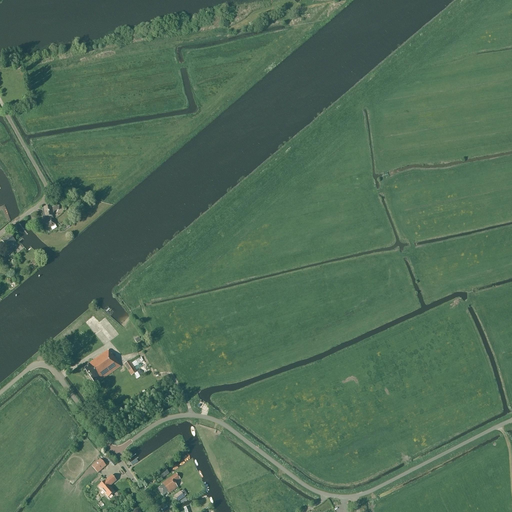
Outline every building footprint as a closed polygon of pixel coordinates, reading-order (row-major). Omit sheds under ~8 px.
[(217,3),(201,7),(202,13),(219,8),(217,3)] [(166,15),(167,21),(184,17),(183,12),(166,15)] [(44,209),(44,211),(43,211),(43,212),(42,213),(42,214),(42,215),(42,216),(42,217),(43,218),(43,219),(43,220),(43,221),(44,222),(44,223),(42,224),(46,230),(51,227),(52,230),(57,228),(55,225),(51,219),(52,218),(51,216),(52,216),(52,215),(53,215),(53,214),(53,213),(53,212),(54,212),(54,211),(55,211),(55,210),(56,210),(57,210),(58,210),(59,206),(42,209),(44,209)] [(11,252),(8,248),(15,242),(9,235),(1,241),(4,244),(0,246),(8,256),(11,252)] [(100,380),(101,381),(120,367),(111,354),(108,350),(87,365),(88,366),(84,368),(95,383),(100,380)] [(129,361),(124,364),(132,376),(134,374),(137,372),(129,361)] [(98,473),(105,467),(99,460),(92,466),(98,473)] [(168,470),(160,476),(162,478),(170,473),(168,470)] [(162,496),(167,493),(168,494),(177,487),(174,483),(180,479),(176,474),(161,484),(162,486),(157,489),(162,496)] [(112,475),(105,481),(98,487),(102,491),(104,494),(105,494),(108,498),(114,492),(110,487),(116,481),(112,475)] [(185,497),(184,497),(187,495),(183,490),(181,492),(180,491),(174,496),(178,502),(185,497)]
